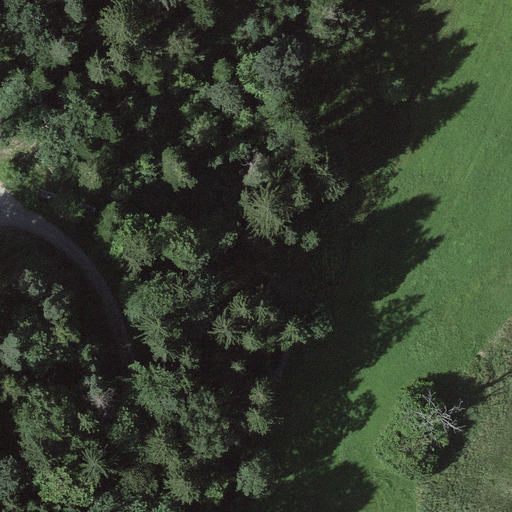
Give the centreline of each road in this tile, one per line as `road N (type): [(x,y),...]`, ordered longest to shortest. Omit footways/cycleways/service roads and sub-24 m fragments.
road 1 (track): [(0,209),(60,236),(95,275),(131,382),(145,511)]
road 2 (track): [(0,130),(26,49),(31,0)]
